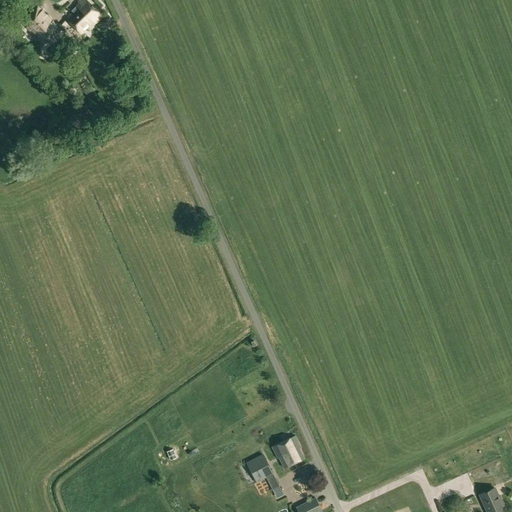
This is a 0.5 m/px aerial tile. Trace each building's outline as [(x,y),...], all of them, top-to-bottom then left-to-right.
[(94,23),(102,15),(86,0),(83,0),(72,11),(73,12),(67,19),(81,34),(93,22),(94,23)] [(53,20),(60,16),(52,2),(45,5),(53,20)] [(42,43),(58,27),(38,6),(21,22),(42,43)] [(89,43),(81,51),(86,55),(93,47),(89,43)] [(280,457),(285,468),(304,458),(300,448),(301,448),(295,436),(273,447),(278,458),(280,457)] [(189,448),(192,455),(201,452),(198,445),(189,448)] [(172,463),(183,457),(180,453),(170,459),(172,463)] [(273,489),(279,486),(273,473),(267,476),(273,489)] [(204,478),(181,490),(193,511),(203,511),(200,506),(212,500),(216,508),(219,506),(204,478)] [(488,511),(503,511),(507,511),(500,496),(499,497),(496,489),(481,496),(488,511)] [(181,492),(173,494),(175,504),(183,503),(181,492)] [(315,498),(296,508),(298,511),(320,511),(322,511),(315,498)] [(294,511),(289,499),(257,511),(294,511)] [(234,511),(233,503),(226,504),(227,511),(234,511)]
